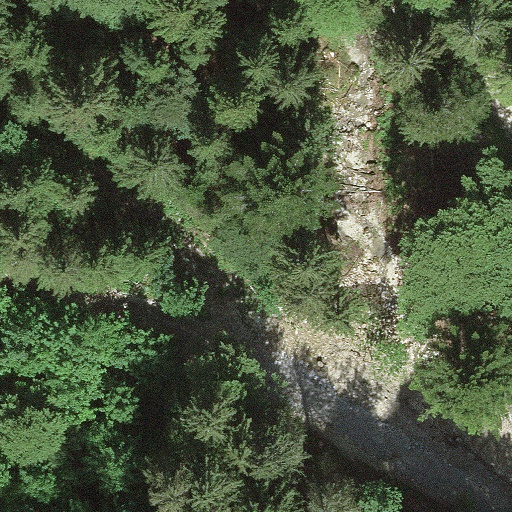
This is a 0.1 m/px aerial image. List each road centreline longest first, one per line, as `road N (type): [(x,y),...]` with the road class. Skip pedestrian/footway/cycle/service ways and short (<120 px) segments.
road 1 (track): [(506,511),(317,393),(36,283)]
road 2 (track): [(420,0),(511,114)]
